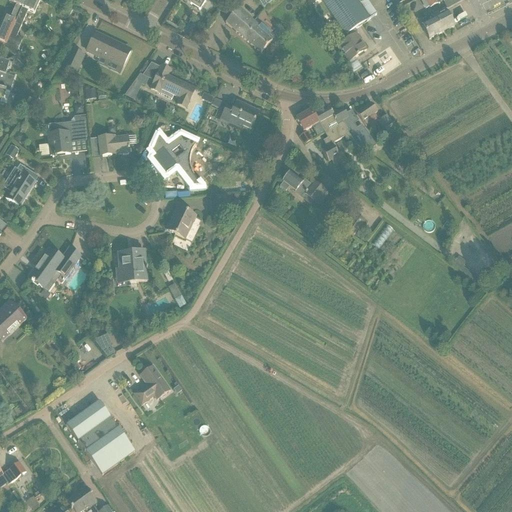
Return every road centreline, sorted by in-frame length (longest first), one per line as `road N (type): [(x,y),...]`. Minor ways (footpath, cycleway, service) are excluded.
road 1 (residential): [(0,437),(194,311),(277,160),(288,98)]
road 2 (tertiary): [(288,98),(357,97),(511,20)]
road 3 (tertiary): [(144,30),(288,98)]
road 4 (residential): [(156,193),(152,220),(140,229),(39,221)]
road 5 (residential): [(39,221),(70,182),(143,177),(156,193)]
